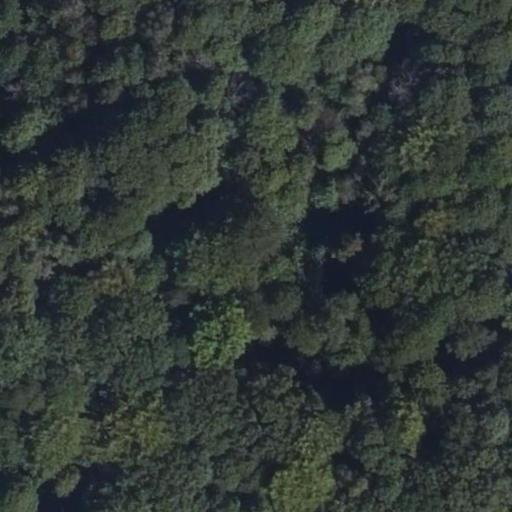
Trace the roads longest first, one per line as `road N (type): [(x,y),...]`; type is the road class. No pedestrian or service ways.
road 1 (track): [(324,0),(214,344),(373,511)]
road 2 (unknown): [(0,307),(511,409)]
